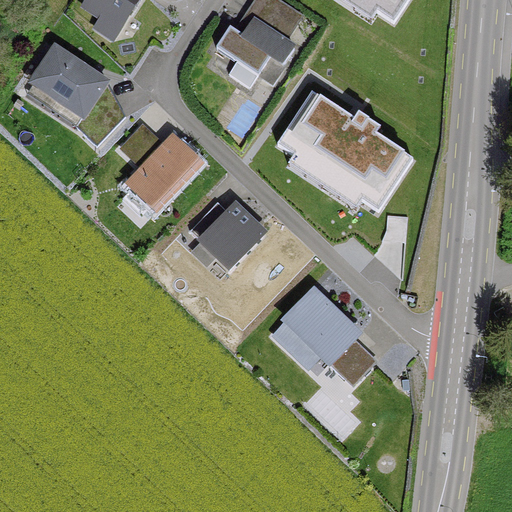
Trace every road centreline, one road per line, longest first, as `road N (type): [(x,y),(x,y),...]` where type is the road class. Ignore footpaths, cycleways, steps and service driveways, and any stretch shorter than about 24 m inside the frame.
road 1 (residential): [(456,351),(416,341),(156,89),(215,0)]
road 2 (tertiary): [(456,351),(487,0)]
road 3 (tertiary): [(437,511),(456,351)]
